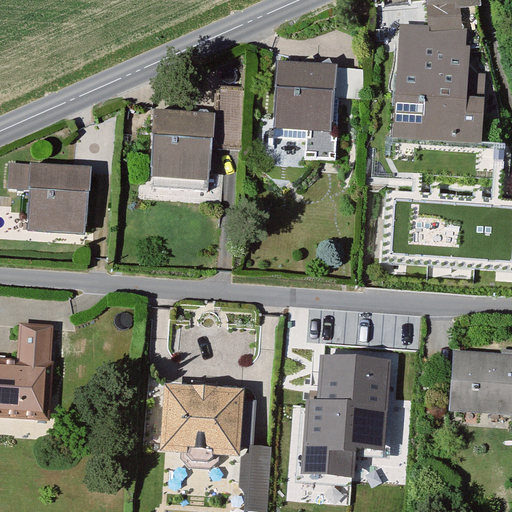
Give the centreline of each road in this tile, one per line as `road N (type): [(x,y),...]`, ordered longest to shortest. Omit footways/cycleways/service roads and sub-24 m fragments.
road 1 (residential): [(0,276),(511,307)]
road 2 (tertiary): [(0,132),(301,0)]
